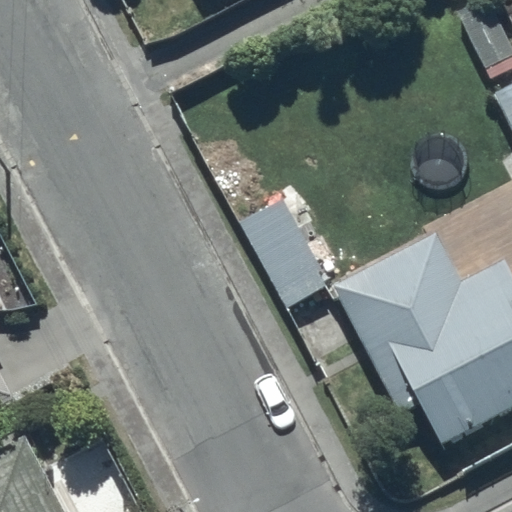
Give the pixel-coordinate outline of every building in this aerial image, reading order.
[(511,81),(502,87),(487,59),(463,72),(478,98),(491,91),(511,129),(511,81)] [(237,224),(280,304),(328,278),(284,198),(237,224)] [(442,441),(511,402),(511,266),(505,253),(463,276),(435,226),(329,285),(393,402),(414,390),(442,441)] [(0,401),(13,394),(0,370),(0,401)] [(65,511),(23,432),(0,443),(0,511),(65,511)]
